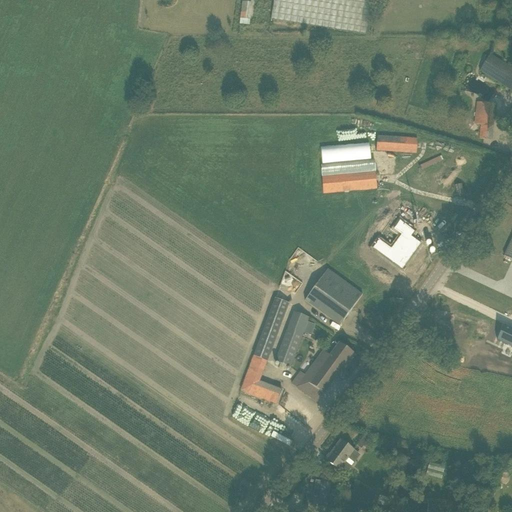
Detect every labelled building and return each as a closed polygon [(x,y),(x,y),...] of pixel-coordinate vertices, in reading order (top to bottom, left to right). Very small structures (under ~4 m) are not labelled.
[(366,35),(368,24),(371,0),(273,0),(271,20),(366,35)] [(250,20),(253,3),(242,2),(240,18),(250,20)] [(511,67),(490,53),(479,71),(511,92),(511,67)] [(493,127),(496,104),(476,102),(474,124),(493,127)] [(416,153),(417,143),(417,139),(377,136),(376,151),(416,153)] [(435,149),(420,169),(431,177),(446,157),(435,149)] [(376,190),(376,189),(375,172),(321,177),(323,195),(376,190)] [(410,239),(411,238),(415,232),(401,221),(400,221),(394,230),(396,231),(401,235),(391,249),(386,245),(379,240),(373,249),(402,270),(410,260),(408,259),(418,246),(416,244),(410,239)] [(340,326),(352,309),(362,295),(328,270),(305,301),(340,326)] [(289,303),(275,298),(254,357),(267,362),(289,303)] [(290,368),(294,358),(309,318),(294,312),(275,362),(290,368)] [(511,329),(503,325),(503,326),(496,340),(511,348),(511,329)] [(318,403),(342,369),(353,354),(339,343),(330,356),(323,351),(309,370),(305,375),(301,372),(292,384),(318,403)] [(282,391),(267,385),(262,398),(277,404),(282,391)] [(275,417),(272,422),(293,431),(295,425),(275,417)] [(362,449),(370,437),(365,433),(357,446),(362,449)] [(341,441),(327,461),(340,470),(345,475),(360,455),(341,441)] [(330,484),(316,482),(315,491),(320,491),(318,504),(326,506),(330,484)] [(475,511),(479,503),(452,494),(447,508),(458,511),(475,511)] [(380,495),(377,504),(385,507),(388,498),(380,495)]
